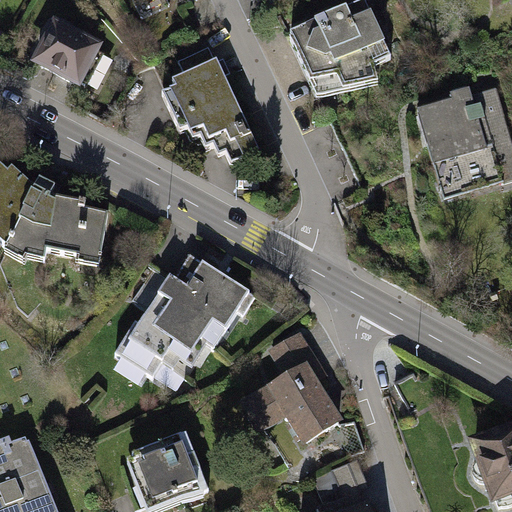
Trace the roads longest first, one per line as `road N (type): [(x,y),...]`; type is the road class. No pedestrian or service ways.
road 1 (secondary): [(307,267),(0,105)]
road 2 (residential): [(224,0),(314,189),(317,237),(307,267)]
road 3 (residential): [(369,301),(356,341),(410,511)]
road 4 (secondary): [(511,380),(369,301)]
